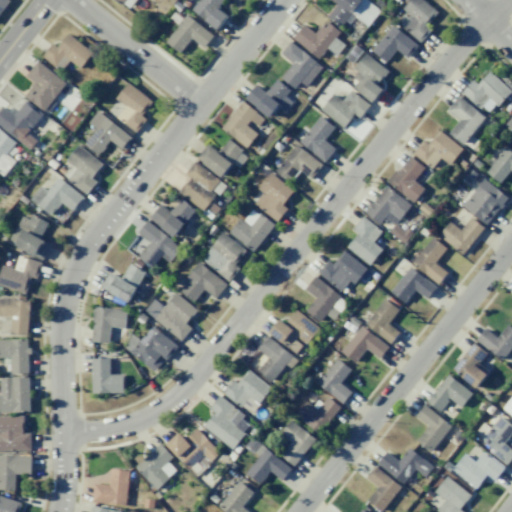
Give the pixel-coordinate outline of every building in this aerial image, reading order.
[(0,0),(0,11),(8,0),(0,0)] [(222,0),(199,0),(192,9),(217,30),(228,16),(217,7),(222,0)] [(334,0),(338,3),(327,15),(340,27),(352,13),(366,26),(378,13),(363,0),(334,0)] [(438,11),(423,0),(408,0),(402,9),(410,16),(402,27),(421,42),(431,29),(426,26),(438,11)] [(213,34),(184,15),(167,43),(181,52),(190,38),(205,47),(213,34)] [(319,58),(326,48),(336,55),(344,45),(335,38),(340,32),(325,20),(315,33),(303,24),(293,39),(319,58)] [(407,58),(418,45),(392,25),(371,51),(386,62),(396,49),(407,58)] [(42,55),(61,71),(69,60),(79,68),(92,53),(68,33),(57,47),(52,43),(42,55)] [(322,68),(291,41),(281,52),(293,63),(281,77),(294,89),(300,82),(306,87),(322,68)] [(388,71),(365,53),(354,67),(363,75),(353,87),(373,102),(383,89),(377,85),(388,71)] [(24,94),(42,111),(66,84),(39,60),(25,75),(34,83),(24,94)] [(473,80),(462,92),(488,115),(511,90),(489,71),(477,84),(473,80)] [(256,84),(244,98),(268,118),(277,106),(284,112),(292,102),(285,96),(290,90),(276,79),(265,92),(256,84)] [(116,98),(126,106),(117,117),(136,132),(146,119),(141,115),(152,102),(129,82),(116,98)] [(342,101),(333,93),(320,109),(346,129),(367,103),(350,90),(342,101)] [(448,133),(462,144),(484,118),(459,96),(447,110),(459,120),(448,133)] [(42,114),(25,100),(14,114),(2,105),(0,106),(0,126),(30,149),(36,140),(27,133),(42,114)] [(246,148),(258,131),(256,129),(264,118),(241,101),(221,129),(246,148)] [(99,155),(110,140),(122,149),(132,137),(98,111),(88,122),(96,128),(84,144),(99,155)] [(335,149),(324,140),(334,127),(320,115),(299,141),(324,162),(335,149)] [(16,142),(0,129),(0,173),(3,176),(14,161),(6,155),(16,142)] [(462,148),(438,130),(428,144),(423,140),(412,154),(432,169),(440,158),(449,165),(462,148)] [(222,177),(242,149),(228,139),(218,152),(207,144),(196,158),(222,177)] [(311,179),(322,164),(295,144),(275,171),(290,182),(299,170),(311,179)] [(102,164),(79,145),(66,160),(71,165),(63,175),(87,193),(96,182),(91,178),(102,164)] [(511,171),(511,152),(504,147),(486,173),(500,183),(510,170),(511,171)] [(424,167),(409,155),(388,182),(413,202),(424,188),(414,180),(424,167)] [(185,174),(189,177),(179,193),(204,210),(214,194),(210,192),(219,178),(193,162),(185,174)] [(282,205),(293,191),(270,172),(257,188),(263,192),(254,203),(277,221),(287,208),(282,205)] [(51,215),(61,202),(73,211),(84,196),(58,177),(47,190),(41,185),(31,199),(51,215)] [(462,205),(486,225),(508,198),(484,178),(462,205)] [(379,224),(385,217),(394,225),(410,205),(386,185),(365,212),(379,224)] [(171,212),(159,204),(149,219),(175,236),(194,208),(180,198),(171,212)] [(254,251),(274,225),(252,209),(244,220),(240,217),(229,232),(254,251)] [(48,221),(32,215),(30,219),(21,216),(9,244),(44,258),(50,243),(41,239),(48,221)] [(357,232),(346,249),(371,264),(381,248),(373,243),(381,229),(361,217),(353,230),(357,232)] [(438,237),(464,254),(483,226),(469,217),(461,230),(448,221),(438,237)] [(138,232),(149,242),(137,257),(151,268),(163,253),(171,260),(180,248),(147,221),(138,232)] [(201,258),(226,279),(247,252),(223,232),(201,258)] [(438,284),(447,272),(435,262),(446,248),(432,237),(411,262),(438,284)] [(333,264),(327,260),(317,274),(341,291),(349,281),(354,285),(366,267),(343,251),(333,264)] [(36,278),(42,263),(19,255),(14,268),(2,265),(0,271),(0,285),(25,293),(30,277),(36,278)] [(226,284),(199,262),(178,289),(193,301),(203,289),(215,298),(226,284)] [(143,270),(128,264),(122,278),(108,272),(101,289),(130,301),(143,270)] [(390,291),(404,302),(415,289),(427,299),(436,287),(410,266),(390,291)] [(315,298),(305,311),(319,322),(325,314),(333,320),(347,301),(314,276),(304,289),(315,298)] [(183,339),(191,327),(186,324),(197,308),(174,293),(164,307),(153,299),(143,313),(183,339)] [(0,316),(11,317),(10,334),(28,334),(30,300),(0,298),(0,316)] [(365,326),(392,342),(399,331),(388,324),(398,308),(382,298),(365,326)] [(126,310),(94,307),(91,341),(108,342),(110,326),(124,328),(126,310)] [(285,323),(279,319),(268,333),(296,354),(303,344),(305,345),(319,327),(295,310),(285,323)] [(511,347),(511,327),(508,324),(497,337),(485,328),(476,340),(502,361),(511,347)] [(154,372),(163,361),(164,362),(177,346),(151,325),(139,340),(132,335),(123,347),(154,372)] [(341,352),(355,363),(366,348),(379,358),(388,346),(360,325),(341,352)] [(268,357),(257,370),(272,381),(292,356),(267,336),(257,348),(268,357)] [(28,339),(0,339),(0,358),(9,358),(10,374),(29,373),(28,339)] [(486,352),(472,342),(452,370),(476,388),(487,374),(476,366),(486,352)] [(91,393),(123,392),(123,374),(110,374),(109,358),(91,358),(91,393)] [(352,391),(340,384),(351,368),(336,358),(317,385),(344,403),(352,391)] [(271,386),(246,371),(238,383),(231,379),(222,394),(242,406),(248,396),(260,404),(271,386)] [(428,403),(441,411),(449,399),(462,407),(472,391),(445,375),(428,403)] [(0,377),(0,412),(29,411),(28,377),(0,377)] [(203,426),(231,449),(250,426),(241,419),(244,415),(219,395),(209,408),(214,412),(203,426)] [(316,408),(306,401),(295,415),(320,433),(340,406),(325,395),(316,408)] [(511,395),(502,409),(511,416),(511,395)] [(415,416),(428,426),(416,440),(430,451),(451,426),(425,404),(415,416)] [(0,451),(31,451),(30,433),(23,433),(23,415),(0,415),(0,451)] [(511,432),(511,425),(498,416),(480,444),(508,463),(511,456),(511,449),(504,444),(511,432)] [(315,437),(290,420),(280,434),(291,442),(280,456),(295,466),(315,437)] [(185,439),(179,433),(167,444),(190,469),(199,460),(205,466),(219,453),(197,428),(185,439)] [(135,467),(156,489),(176,471),(167,462),(172,457),(160,443),(135,467)] [(260,454),(245,473),(260,484),(269,471),(282,481),(292,468),(259,444),(254,450),(260,454)] [(377,463),(403,484),(415,469),(424,477),(433,467),(409,447),(398,461),(387,451),(377,463)] [(504,467),(483,451),(475,462),(464,453),(451,470),(476,488),(486,474),(494,481),(504,467)] [(0,489),(15,490),(15,473),(31,474),(31,456),(0,455),(0,489)] [(377,487),(367,501),(382,511),(400,485),(374,467),(366,478),(377,487)] [(125,506),(129,471),(111,468),(109,485),(94,483),(91,501),(125,506)] [(444,500),(436,510),(438,511),(463,511),(459,509),(470,495),(447,476),(434,491),(444,500)] [(224,511),(249,511),(242,506),(253,492),(239,481),(218,507),(224,511)]
